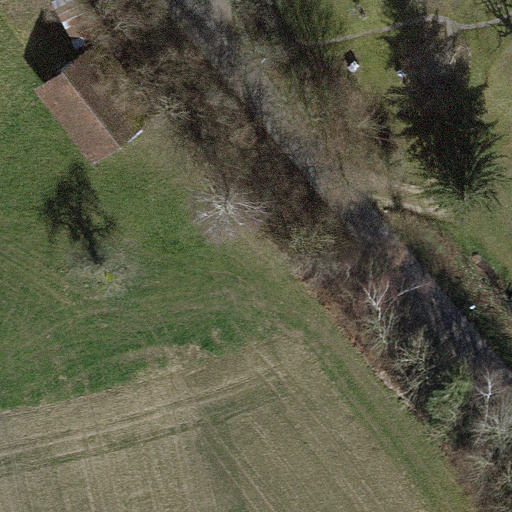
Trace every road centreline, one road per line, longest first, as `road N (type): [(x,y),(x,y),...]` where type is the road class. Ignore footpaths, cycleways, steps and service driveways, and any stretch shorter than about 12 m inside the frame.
road 1 (residential): [(511,391),(165,0)]
road 2 (track): [(511,274),(453,208),(377,188),(343,193)]
